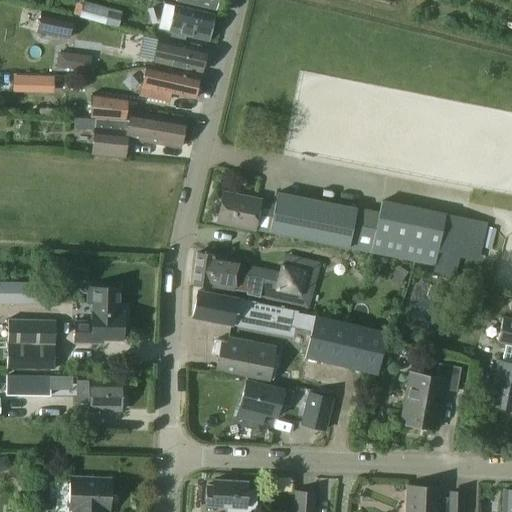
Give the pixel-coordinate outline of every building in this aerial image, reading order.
[(217,0),(171,0),(176,1),(176,0),(215,9),(217,0)] [(122,13),(82,2),(78,17),(117,28),(122,13)] [(185,35),(207,41),(213,16),(164,4),(158,29),(170,32),(169,37),(184,40),(185,35)] [(36,33),(68,40),(73,17),(40,11),(36,33)] [(201,72),(206,50),(158,39),(153,62),(201,72)] [(67,55),(59,53),(57,67),(70,69),(71,59),(67,55)] [(194,98),(199,77),(145,65),(139,96),(167,102),(169,93),(194,98)] [(11,76),(11,88),(52,89),(52,77),(11,76)] [(91,95),(89,119),(95,119),(125,120),(127,100),(91,95)] [(94,120),(90,156),(124,159),(126,138),(180,148),(184,121),(130,112),(128,121),(125,120),(95,119),(94,120)] [(389,147),(385,160),(422,170),(426,157),(389,147)] [(268,233),(348,249),(434,267),(433,272),(456,277),(459,258),(479,262),(487,222),(478,220),(478,221),(445,215),(445,214),(381,201),(379,212),(356,208),(277,192),(274,203),(268,233)] [(268,233),(274,203),(222,193),(216,223),(268,233)] [(196,253),(192,285),(232,290),(246,293),(250,271),(235,269),(236,259),(196,253)] [(320,263),(284,254),(282,264),(280,263),(277,273),(251,267),(250,271),(246,293),(245,295),(308,309),(320,263)] [(24,303),(45,304),(46,284),(0,281),(0,304),(23,305),(24,303)] [(122,313),(122,312),(122,304),(119,304),(119,288),(86,286),(86,305),(92,305),(91,322),(75,322),(74,342),(92,343),(92,340),(122,341),(122,313)] [(293,328),(310,331),(314,316),(298,312),(298,310),(256,302),(237,299),(237,298),(197,291),(192,318),(232,326),(233,321),(292,333),(293,328)] [(304,357),(377,374),(387,332),(314,315),(314,316),(310,331),(304,357)] [(511,410),(511,319),(502,317),(496,343),(505,345),(501,362),(497,361),(488,405),(511,410)] [(6,368),(54,370),(56,321),(8,319),(6,368)] [(277,357),(273,356),(274,348),(228,339),(227,343),(214,340),(211,355),(218,357),(215,370),(268,380),(268,378),(273,379),(277,357)] [(402,424),(435,430),(442,389),(456,391),(460,368),(438,364),(436,378),(411,373),(402,424)] [(6,377),(6,396),(49,397),(50,384),(50,377),(6,377)] [(246,380),(236,418),(261,425),(264,415),(275,418),(279,403),(287,405),(290,392),(283,390),(246,380)] [(121,411),(121,382),(89,381),(76,381),(76,403),(88,403),(88,411),(121,411)] [(308,392),(300,425),(324,431),(333,399),(308,392)] [(6,457),(0,459),(0,472),(11,469),(6,457)] [(104,511),(108,511),(110,480),(70,478),(69,509),(73,509),(72,511),(104,511)] [(206,486),(205,506),(229,508),(229,511),(250,511),(252,492),(246,492),(246,483),(213,481),(213,486),(206,486)] [(405,511),(461,511),(462,493),(450,493),(449,498),(439,498),(440,488),(407,487),(405,511)] [(511,511),(511,490),(503,490),(502,511),(511,511)] [(294,511),(312,511),(314,492),(297,491),(294,511)]
